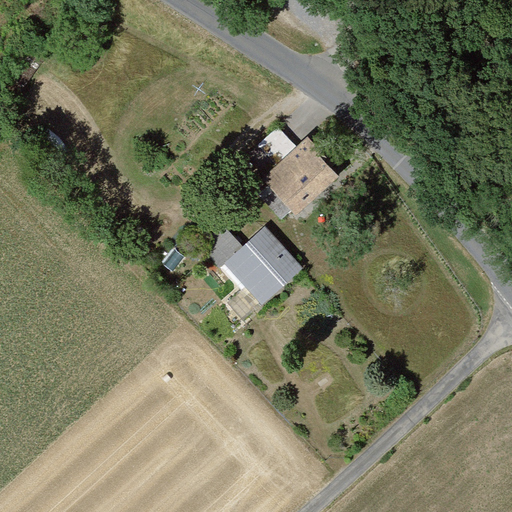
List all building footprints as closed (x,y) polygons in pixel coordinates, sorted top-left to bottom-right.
[(267,179),(300,149),(279,126),(246,156),(267,179)] [(300,149),(267,179),(273,186),(296,211),(339,171),(310,139),(300,149)] [(284,221),(296,211),(273,186),(262,197),(284,221)] [(221,268),(241,249),(221,227),(200,246),(221,268)] [(298,269),(261,230),(241,249),(221,268),(257,306),(298,269)]
